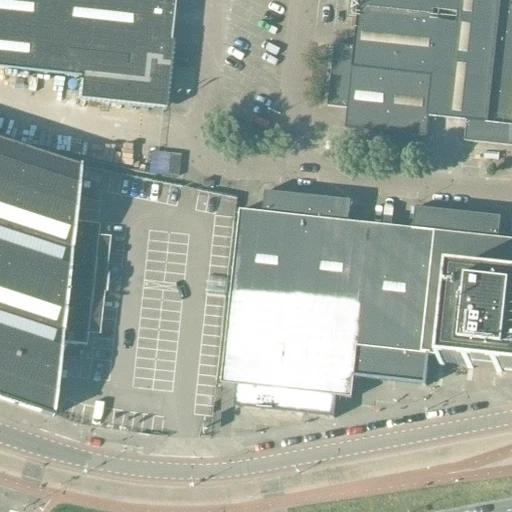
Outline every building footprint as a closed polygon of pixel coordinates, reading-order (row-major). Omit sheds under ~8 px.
[(0,0),(0,70),(79,79),(77,100),(78,103),(164,112),(166,111),(168,92),(173,48),(173,46),(171,44),(169,44),(171,27),(173,8),(174,0),(0,0)] [(511,0),(359,0),(354,48),(334,45),(327,107),(347,110),(345,129),(427,138),(429,118),(466,122),(464,142),(511,147),(511,0)] [(0,400),(52,418),(59,344),(86,347),(100,227),(73,224),(80,167),(0,140),(0,400)] [(177,178),(180,156),(152,152),(149,175),(177,178)] [(210,189),(211,182),(204,180),(203,188),(210,189)] [(511,373),(511,241),(498,240),(500,219),(415,209),(412,231),(407,230),(348,224),(350,202),(264,193),(262,214),(240,212),(221,385),(236,387),(234,408),(334,419),(336,398),(351,400),(354,378),(424,386),(428,356),(441,358),(441,366),(511,373)]
